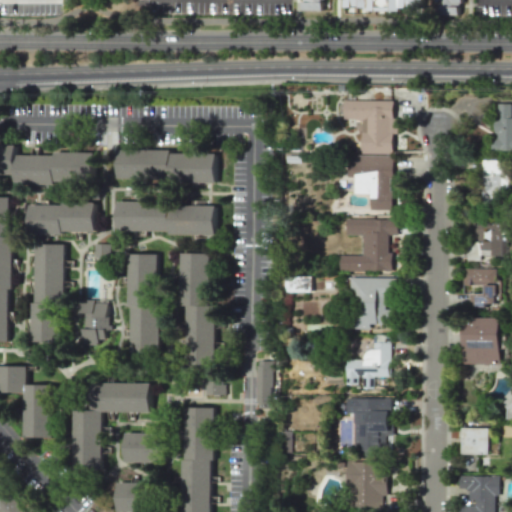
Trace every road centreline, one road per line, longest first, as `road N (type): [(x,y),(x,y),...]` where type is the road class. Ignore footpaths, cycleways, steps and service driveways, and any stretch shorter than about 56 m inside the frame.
road 1 (primary): [(0,75),(511,69)]
road 2 (primary): [(511,44),(0,40)]
road 3 (residential): [(434,511),(437,131)]
